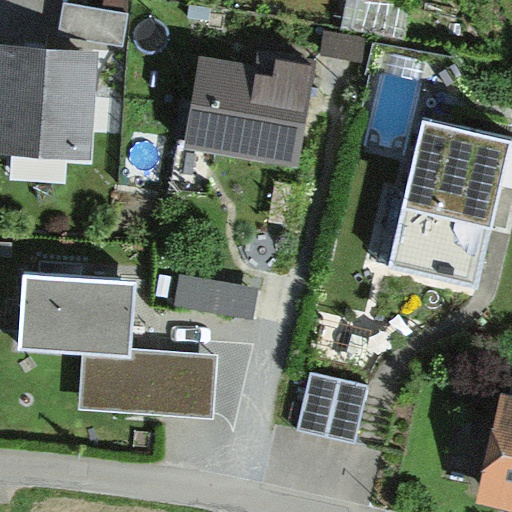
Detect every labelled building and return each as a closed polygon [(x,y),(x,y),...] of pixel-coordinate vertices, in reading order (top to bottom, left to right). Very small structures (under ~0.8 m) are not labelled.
[(128,14),(64,3),(59,34),(123,45),(128,14)] [(367,39),(323,32),(319,55),(363,61),(367,39)] [(98,49),(0,42),(0,155),(91,162),(98,49)] [(203,61),(189,144),(298,163),(314,65),(257,55),(255,70),(203,61)] [(509,139),(424,120),(392,264),(476,283),(509,139)] [(139,282),(26,273),(20,350),(83,355),(132,358),(133,348),(139,282)] [(261,290),(181,277),(177,304),(256,317),(261,290)] [(132,358),(83,355),(79,409),(213,417),(217,353),(133,348),(132,358)] [(367,391),(312,376),(299,428),(354,442),(367,391)] [(511,395),(499,392),(474,495),(511,503),(511,395)]
